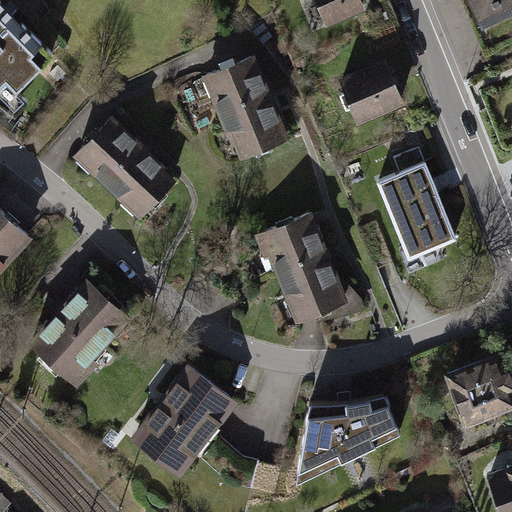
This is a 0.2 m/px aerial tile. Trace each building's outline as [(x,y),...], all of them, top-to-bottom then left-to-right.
[(71,50),(10,0),(0,0),(0,102),(15,115),(71,50)] [(364,0),(313,0),(326,30),(370,12),(364,0)] [(511,0),(471,0),(483,28),(511,15),(511,0)] [(256,51),(206,68),(237,157),(287,140),(256,51)] [(390,59),(345,76),(363,124),(409,107),(390,59)] [(177,176),(104,111),(70,149),(142,214),(177,176)] [(426,162),(378,182),(410,260),(458,241),(426,162)] [(313,208),(258,230),(300,323),(370,306),(344,276),(313,208)] [(0,267),(28,233),(0,209),(0,267)] [(136,316),(87,276),(35,340),(83,380),(136,316)] [(511,375),(502,350),(447,372),(469,427),(511,410),(511,375)] [(239,401),(190,361),(129,437),(181,473),(239,401)] [(391,382),(306,413),(332,482),(416,451),(391,382)] [(511,511),(511,466),(488,475),(501,511),(511,511)] [(0,484),(0,510),(9,506),(0,484)]
